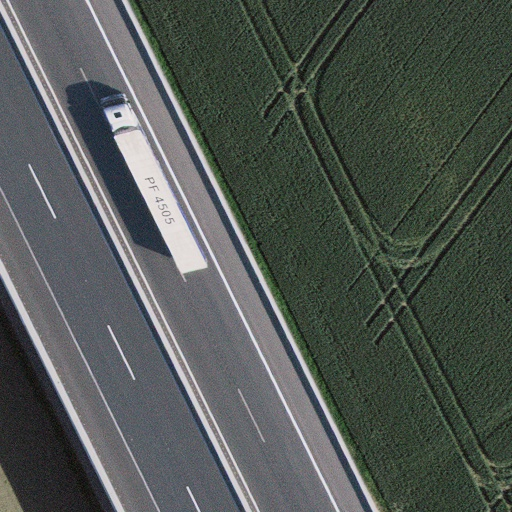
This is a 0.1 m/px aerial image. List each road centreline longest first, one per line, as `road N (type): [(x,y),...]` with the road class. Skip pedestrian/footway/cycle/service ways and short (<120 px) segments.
road 1 (motorway): [(298,511),(47,0)]
road 2 (motorway): [(0,105),(199,511)]
